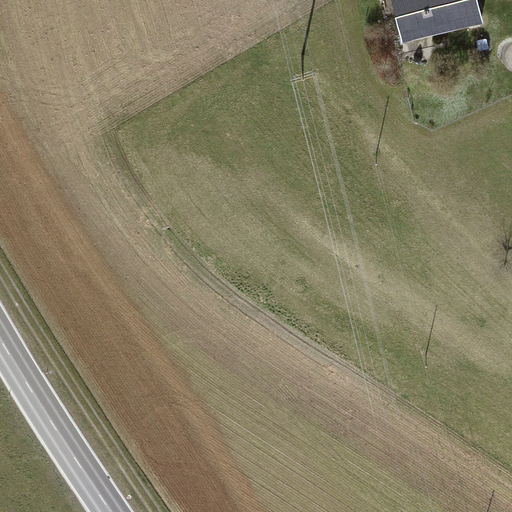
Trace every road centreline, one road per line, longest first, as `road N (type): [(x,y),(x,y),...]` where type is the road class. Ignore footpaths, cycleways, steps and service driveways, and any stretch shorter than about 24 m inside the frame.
road 1 (track): [(150,511),(0,269)]
road 2 (secondary): [(0,335),(114,511)]
